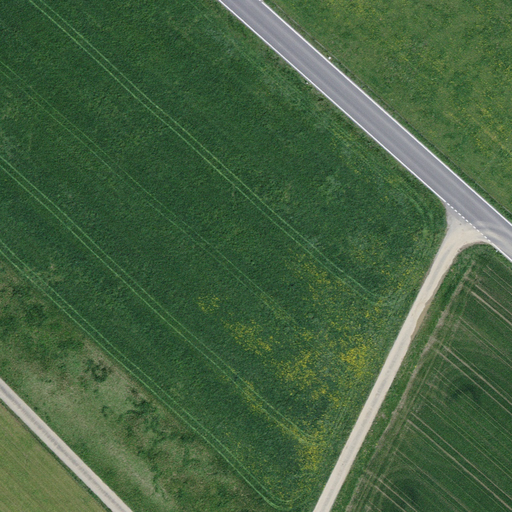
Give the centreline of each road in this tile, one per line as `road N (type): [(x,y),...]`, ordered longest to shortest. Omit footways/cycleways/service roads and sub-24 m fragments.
road 1 (secondary): [(230,0),(511,247)]
road 2 (track): [(470,211),(317,511)]
road 3 (track): [(0,403),(108,511)]
